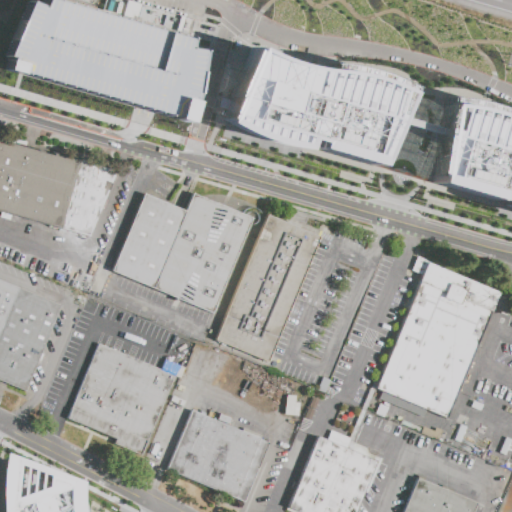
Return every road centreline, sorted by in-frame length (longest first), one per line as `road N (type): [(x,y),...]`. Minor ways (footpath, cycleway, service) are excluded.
road 1 (residential): [(130,151),(511,258)]
road 2 (residential): [(0,421),(168,511)]
road 3 (residential): [(0,113),(130,151)]
